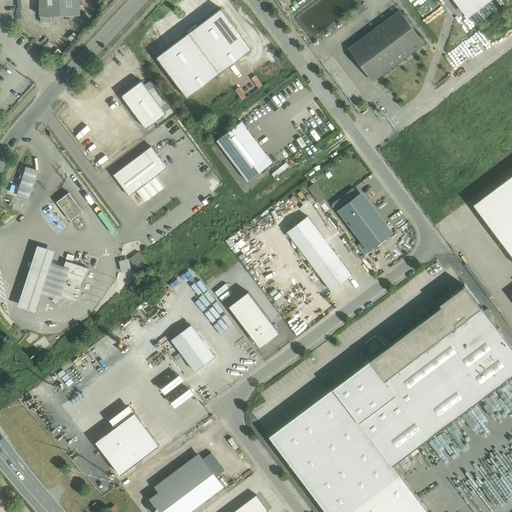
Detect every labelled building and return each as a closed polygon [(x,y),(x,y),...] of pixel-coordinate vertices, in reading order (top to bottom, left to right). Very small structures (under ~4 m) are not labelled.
[(83,0),(43,0),(44,21),(84,20),(83,0)] [(220,9),(155,58),(186,98),(251,50),(220,9)] [(400,11),(348,49),(359,63),(356,64),(360,69),(362,67),(372,81),(423,42),(400,11)] [(137,78),(118,93),(145,129),(164,113),(137,78)] [(272,162),(241,122),(217,140),(247,181),(272,162)] [(152,146),(114,172),(129,194),(137,189),(145,200),(164,187),(156,175),(167,167),(152,146)] [(27,166),(17,193),(28,198),(39,170),(27,166)] [(71,220),(83,210),(69,192),(57,201),(71,220)] [(359,195),(337,211),(343,219),(347,216),(352,222),(353,222),(370,209),(359,195)] [(372,207),(370,209),(353,222),(352,222),(350,224),(370,250),(392,234),(372,207)] [(317,272),(338,256),(307,216),(287,231),(317,272)] [(57,290),(65,266),(52,262),(56,251),(37,245),(17,306),(36,312),(42,294),(60,300),(61,297),(57,290)] [(138,252),(129,259),(132,263),(142,256),(138,252)] [(142,256),(132,263),(136,268),(146,261),(142,256)] [(351,275),(338,256),(317,272),(330,290),(351,275)] [(438,260),(418,275),(425,285),(446,269),(438,260)] [(90,269),(66,261),(66,262),(65,266),(57,290),(61,297),(78,303),(90,269)] [(442,305),(375,356),(370,359),(370,358),(369,359),(370,360),(385,380),(482,307),(483,306),(482,305),(481,306),(465,284),(451,295),(440,303),(442,305)] [(248,292),(229,306),(260,347),(279,333),(248,292)] [(482,307),(385,380),(370,360),(270,435),(328,511),(429,511),(394,464),(511,374),(511,347),(490,318),(484,310),(482,307)] [(494,316),(488,308),(484,310),(490,318),(494,316)] [(214,357),(190,324),(171,339),(195,371),(214,357)] [(110,419),(115,427),(136,412),(131,405),(110,419)] [(115,427),(96,440),(120,474),(160,446),(136,412),(115,427)] [(188,511),(224,486),(203,458),(149,499),(156,508),(155,508),(155,511),(154,511),(188,511)] [(257,496),(233,511),(266,511),(268,511),(257,496)]
